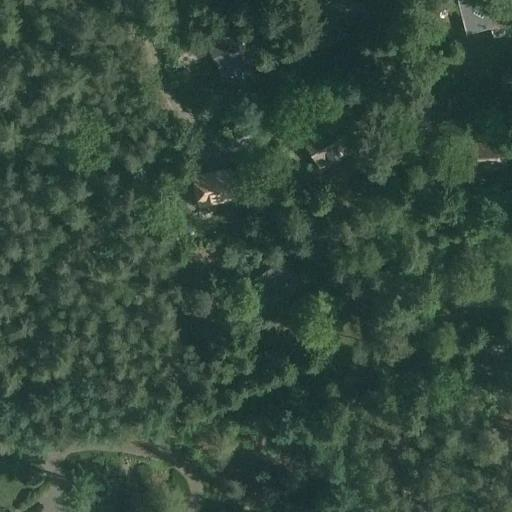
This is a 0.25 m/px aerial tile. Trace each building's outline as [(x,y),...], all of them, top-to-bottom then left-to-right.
[(471,25),(489,20),(491,26),(504,23),(497,0),(459,0),(463,11),(468,11),(471,25)] [(219,69),(249,56),(238,31),(221,39),(219,35),(206,41),(219,69)] [(338,115),(306,134),(322,162),(354,143),(338,115)] [(471,169),(507,168),(506,142),(470,143),(471,169)] [(236,197),(231,171),(196,178),(200,204),(236,197)] [(277,303),(306,285),(292,263),(276,273),(273,269),(262,277),(277,303)]
